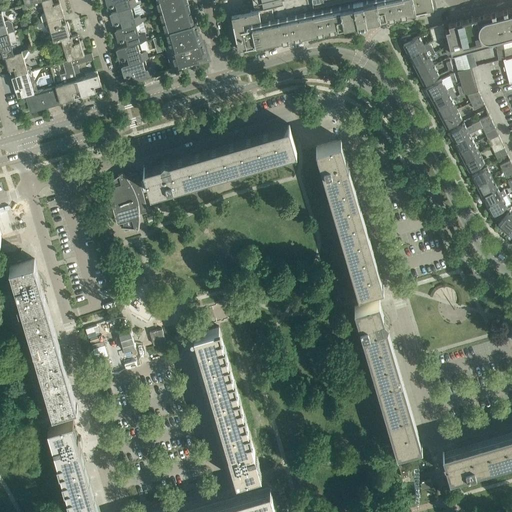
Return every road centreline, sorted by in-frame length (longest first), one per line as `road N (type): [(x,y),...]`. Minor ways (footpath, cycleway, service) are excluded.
road 1 (tertiary): [(511,273),(481,251),(398,98),(366,62),(311,51),(225,76)]
road 2 (tertiary): [(230,92),(325,69),(371,89),(466,254),(511,290)]
road 3 (residential): [(29,185),(120,511)]
road 4 (residential): [(132,511),(222,485),(179,333)]
road 5 (tertiary): [(18,155),(230,92)]
